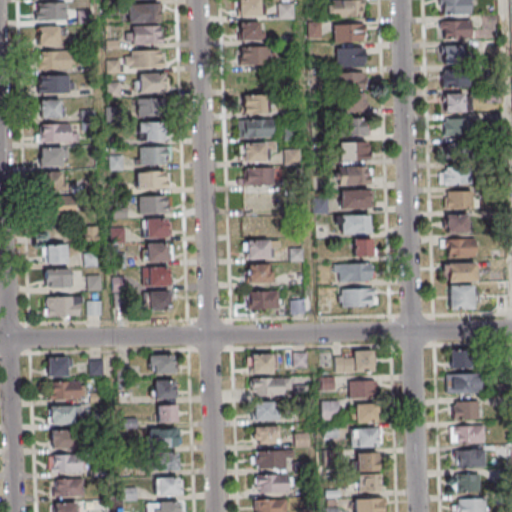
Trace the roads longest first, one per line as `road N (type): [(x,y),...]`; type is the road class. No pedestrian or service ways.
road 1 (residential): [(416,511),(398,0)]
road 2 (residential): [(210,511),(195,0)]
road 3 (residential): [(511,331),(0,340)]
road 4 (residential): [(12,511),(0,156)]
